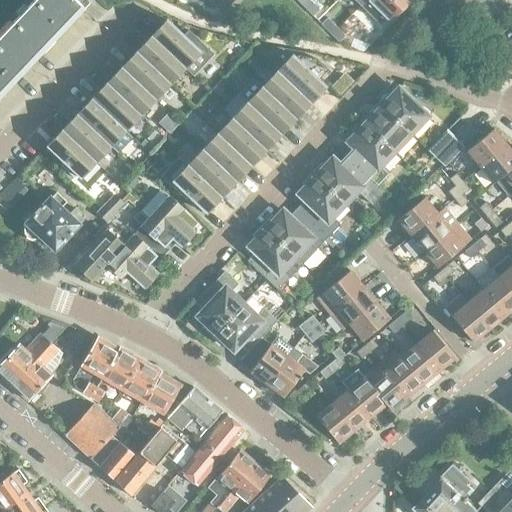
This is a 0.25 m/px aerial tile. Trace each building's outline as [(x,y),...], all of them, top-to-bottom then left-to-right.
[(34,0),(0,36),(0,94),(82,8),(81,7),(87,1),(85,0),(34,0)] [(230,7),(224,0),(217,7),(223,13),(230,7)] [(310,0),(308,0),(303,5),(314,16),(320,10),(310,0)] [(392,23),(414,1),(413,0),(366,0),(361,6),(381,25),(387,19),(392,23)] [(323,26),(332,34),(338,28),(329,19),(323,26)] [(166,20),(150,36),(184,68),(199,52),(196,48),(199,46),(185,33),(183,36),(166,20)] [(332,34),(341,43),(347,37),(338,28),(332,34)] [(169,83),(184,68),(150,36),(136,52),(169,83)] [(121,67),(154,99),(169,83),(136,52),(121,67)] [(292,55),(276,71),(310,103),(325,87),(308,71),(311,68),(297,55),(295,58),(292,55)] [(139,115),(154,99),(121,67),(106,83),(139,115)] [(295,118),(310,103),(276,71),(261,86),(295,118)] [(125,131),(139,115),(106,83),(91,99),(125,131)] [(261,86),(246,102),(280,134),(295,118),(261,86)] [(386,94),(376,105),(409,135),(426,116),(425,115),(427,112),(425,110),(422,108),(419,107),(416,106),(397,89),(391,95),(389,97),(386,94)] [(110,146),(125,131),(91,99),(76,115),(110,146)] [(265,150),(280,134),(246,102),(231,118),(265,150)] [(409,135),(376,105),(368,113),(371,116),(368,119),(368,120),(365,124),(364,125),(393,152),(409,135)] [(95,162),(110,146),(76,115),(61,130),(95,162)] [(231,118),(217,134),(250,165),(265,150),(231,118)] [(380,165),(393,152),(364,125),(365,124),(361,121),(351,131),(354,134),(353,135),(353,136),(347,142),(353,148),(345,157),(376,186),(388,173),(380,165)] [(478,167),(505,144),(492,128),(465,151),(478,167)] [(79,178),(95,162),(61,130),(46,147),(63,162),(60,165),(73,178),(76,175),(79,178)] [(434,158),(454,138),(446,131),(426,150),(434,158)] [(235,181),(250,165),(217,134),(202,149),(235,181)] [(443,167),(463,147),(454,138),(434,158),(443,167)] [(511,153),(505,144),(478,167),(491,183),(494,180),(511,165),(511,153)] [(202,149),(187,165),(220,197),(235,181),(202,149)] [(383,193),(376,186),(345,157),(338,165),(331,158),(325,165),(323,166),(320,164),(311,174),(343,204),(356,191),(371,205),(383,193)] [(188,197),(205,213),(220,197),(187,165),(171,181),(175,184),(172,187),(185,200),(188,197)] [(511,165),(494,180),(507,196),(511,191),(511,165)] [(343,204),(311,174),(302,183),(305,186),(303,187),(303,188),(297,194),(304,200),(296,209),(327,238),(339,225),(331,217),(343,204)] [(454,186),(461,180),(456,174),(449,179),(454,186)] [(454,186),(460,193),(467,187),(461,180),(454,186)] [(460,193),(454,186),(447,191),(453,198),(460,193)] [(38,236),(50,248),(53,249),(56,248),(84,218),(74,208),(68,216),(60,208),(65,202),(54,192),(24,223),(26,225),(22,229),(22,234),(25,238),(29,241),(34,240),(38,236)] [(460,193),(453,198),(459,205),(466,200),(460,193)] [(112,196),(99,209),(96,213),(106,223),(122,205),(112,196)] [(167,196),(140,226),(163,248),(172,238),(180,247),(194,231),(176,216),(182,209),(167,196)] [(409,235),(435,213),(422,197),(396,219),(409,235)] [(485,202),(480,206),(478,208),(484,215),(490,209),(485,202)] [(435,213),(409,235),(422,251),(456,223),(443,207),(435,213)] [(271,216),(261,226),(302,264),(327,238),(296,209),(288,217),(282,211),(276,217),(275,217),(274,218),(271,216)] [(501,222),(490,209),(484,215),(494,228),(501,222)] [(486,226),(480,218),(474,224),(480,231),(486,226)] [(422,251),(435,267),(470,239),(456,223),(422,251)] [(511,230),(507,225),(499,231),(505,237),(511,230)] [(91,281),(105,265),(126,241),(109,226),(74,265),(91,281)] [(163,248),(140,226),(133,234),(156,256),(163,248)] [(302,264),(261,226),(252,235),(255,238),(254,240),(248,247),(254,253),(246,261),(277,290),(302,264)] [(105,265),(120,278),(126,272),(143,288),(157,273),(148,265),(156,256),(133,234),(126,241),(105,265)] [(479,239),(472,245),(477,252),(484,245),(479,239)] [(477,252),(472,245),(464,252),(469,258),(477,252)] [(511,260),(508,255),(491,269),(498,277),(511,294),(511,260)] [(453,271),(448,264),(439,270),(445,277),(453,271)] [(329,314),(361,286),(348,270),(315,298),(329,314)] [(445,277),(439,270),(432,276),(437,283),(445,277)] [(212,337),(242,304),(229,292),(237,284),(224,271),(194,302),(203,310),(197,316),(203,322),(203,323),(204,324),(202,327),(212,337)] [(511,309),(511,294),(498,277),(482,290),(504,316),(511,309)] [(348,325),(375,302),(361,286),(329,314),(342,330),(348,325)] [(504,316),(482,290),(466,302),(466,303),(488,329),(504,316)] [(466,303),(466,302),(460,295),(444,308),(472,343),(488,329),(466,303)] [(348,325),(361,341),(388,318),(375,302),(348,325)] [(242,304),(212,337),(221,346),(224,343),(226,345),(226,344),(233,350),(239,344),(247,352),(276,321),(263,308),(255,317),(242,304)] [(408,320),(402,313),(394,320),(400,326),(408,320)] [(311,329),(317,323),(311,316),(305,321),(311,329)] [(66,325),(50,320),(46,324),(58,335),(66,325)] [(400,326),(394,320),(386,326),(392,333),(400,326)] [(311,329),(305,321),(298,327),(304,334),(311,329)] [(311,329),(317,336),(324,331),(317,323),(311,329)] [(311,329),(304,334),(310,342),(317,336),(311,329)] [(415,345),(438,371),(454,358),(431,331),(415,345)] [(0,364),(0,375),(10,385),(49,342),(39,332),(24,349),(19,344),(0,364)] [(118,348),(98,336),(80,365),(102,378),(120,347),(119,346),(118,348)] [(249,372),(266,385),(294,349),(276,336),(270,344),(261,337),(240,360),(251,369),(249,372)] [(371,339),(363,346),(368,352),(376,345),(371,339)] [(49,342),(10,385),(26,400),(38,387),(38,386),(50,373),(42,365),(57,349),(49,342)] [(415,345),(400,357),(399,358),(421,385),(438,371),(415,345)] [(363,346),(356,352),(361,359),(368,352),(363,346)] [(120,347),(102,378),(121,390),(139,358),(120,347)] [(331,353),(336,359),(337,360),(344,355),(337,348),(331,353)] [(317,366),(294,349),(266,385),(283,397),(298,378),(299,379),(301,377),(299,376),(303,370),(309,374),(317,366)] [(394,350),(378,363),(406,398),(421,385),(399,358),(400,357),(394,350)] [(139,358),(121,390),(141,401),(158,372),(159,370),(139,358)] [(327,366),(332,372),(340,366),(335,359),(327,366)] [(362,378),(385,405),(390,411),(406,398),(378,363),(377,364),(378,365),(362,378)] [(324,379),(332,372),(327,366),(319,372),(324,379)] [(158,372),(141,401),(161,414),(179,385),(158,372)] [(362,378),(347,390),(370,417),(385,405),(362,378)] [(82,393),(90,397),(96,387),(88,383),(82,393)] [(303,386),(295,392),(301,399),(309,393),(303,386)] [(96,387),(90,397),(97,402),(103,392),(96,387)] [(193,387),(188,392),(177,404),(178,405),(167,418),(182,430),(184,427),(197,438),(206,428),(221,411),(193,387)] [(347,390),(332,403),(354,430),(370,417),(347,390)] [(92,403),(91,404),(63,434),(89,458),(121,425),(118,422),(126,413),(120,408),(112,416),(109,419),(92,403)] [(354,430),(332,403),(315,417),(337,444),(354,430)] [(89,458),(98,467),(113,480),(152,435),(126,413),(118,422),(121,425),(89,458)] [(244,429),(227,415),(193,454),(184,446),(171,462),(181,469),(179,471),(195,485),(244,429)] [(153,434),(158,427),(150,420),(144,426),(153,434)] [(152,435),(113,480),(129,495),(155,465),(154,464),(176,440),(159,427),(158,427),(152,435)] [(203,511),(213,511),(217,508),(254,464),(238,450),(208,487),(216,494),(202,511),(203,511)] [(254,464),(217,508),(221,511),(224,511),(239,495),(247,502),(269,476),(254,464)] [(471,482),(454,466),(442,478),(444,479),(416,509),(418,511),(478,511),(479,511),(464,497),(471,489),(467,486),(471,482)] [(0,510),(26,491),(21,484),(25,481),(17,470),(13,473),(0,481),(0,510)] [(304,511),(309,508),(280,477),(242,511),(304,511)] [(502,503),(510,494),(508,492),(508,493),(499,484),(480,504),(489,511),(488,511),(505,511),(508,509),(502,503)] [(26,491),(0,510),(0,511),(39,511),(44,508),(37,497),(32,500),(26,491)] [(174,502),(161,491),(150,506),(157,511),(166,511),(168,510),(174,502)] [(511,511),(511,495),(510,494),(502,503),(508,509),(505,511),(511,511)] [(174,502),(168,510),(170,511),(179,511),(188,501),(180,495),(174,502)]
